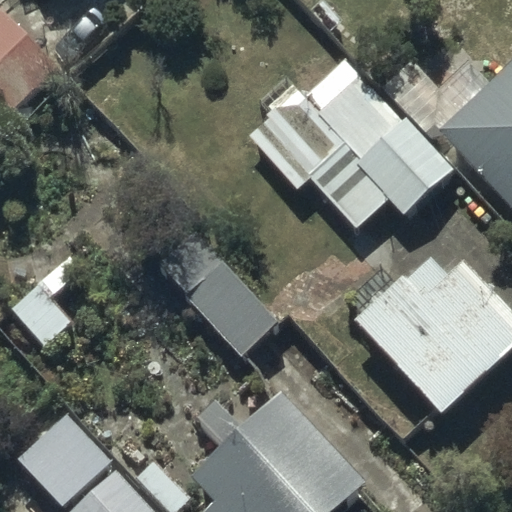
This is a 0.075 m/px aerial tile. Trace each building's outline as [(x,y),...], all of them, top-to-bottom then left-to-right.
[(0,16),(0,130),(4,135),(61,81),(0,16)] [(271,120),(246,143),(296,196),(307,185),(354,235),(386,205),(402,222),(450,177),(345,65),(306,102),(286,81),(259,107),(271,120)] [(511,71),(439,138),(511,218),(511,71)] [(150,263),(239,362),(274,331),(185,232),(150,263)] [(364,318),(354,328),(442,423),(511,359),(511,315),(460,259),(441,277),(430,264),(396,296),(377,276),(349,302),(364,318)] [(71,261),(10,313),(43,352),(70,330),(48,305),(83,275),(71,261)] [(339,511),(364,488),(280,398),(242,433),(217,406),(198,424),(225,452),(188,486),(210,509),(207,511),(339,511)] [(41,445),(18,465),(58,511),(61,511),(110,470),(68,422),(62,427),(54,417),(33,436),(41,445)] [(147,511),(115,476),(76,511),(147,511)]
